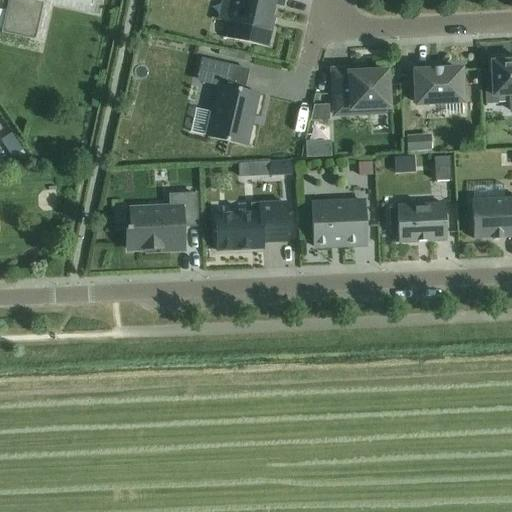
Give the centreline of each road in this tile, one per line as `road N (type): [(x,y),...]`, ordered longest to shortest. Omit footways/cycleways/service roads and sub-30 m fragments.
road 1 (residential): [(511,275),(0,299)]
road 2 (residential): [(511,21),(317,31)]
